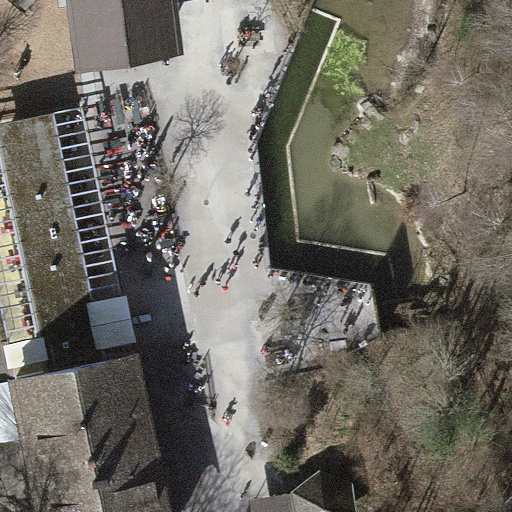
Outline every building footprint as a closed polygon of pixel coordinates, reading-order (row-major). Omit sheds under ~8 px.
[(175,0),(72,0),(81,68),(182,55),(175,0)] [(0,121),(0,147),(46,370),(90,361),(104,358),(95,312),(53,110),(0,121)] [(123,285),(179,281),(170,159),(114,163),(123,285)] [(135,357),(134,351),(118,355),(104,358),(90,361),(46,370),(16,376),(17,381),(22,380),(48,511),(161,511),(130,358),(135,357)] [(319,466),(291,487),(291,491),(293,506),(293,511),(355,511),(353,480),(319,466)] [(293,511),(293,506),(291,491),(249,497),(251,511),(293,511)]
